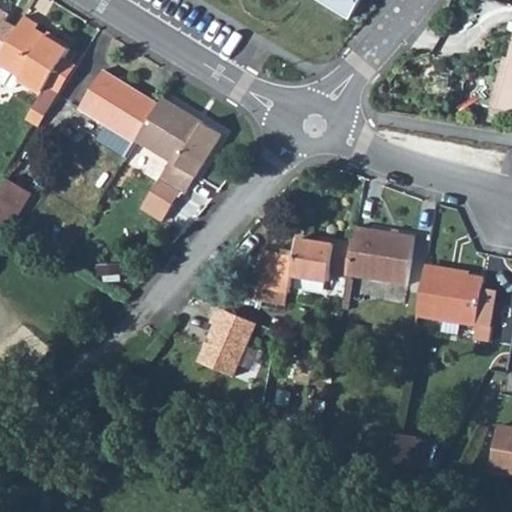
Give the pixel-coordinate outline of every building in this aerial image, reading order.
[(320,0),(351,19),(363,0),(320,0)] [(0,30),(10,15),(0,8),(0,30)] [(22,78),(44,91),(65,58),(71,49),(37,28),(40,24),(26,16),(0,57),(0,87),(2,88),(4,84),(12,88),(16,88),(22,78)] [(511,61),(500,108),(511,111),(511,48),(509,60),(511,60),(511,61)] [(44,91),(35,107),(48,115),(78,66),(65,58),(44,91)] [(138,140),(160,103),(105,70),(81,109),(136,143),(138,140)] [(138,140),(172,161),(161,178),(183,191),(187,194),(224,134),(164,97),(160,103),(138,140)] [(0,193),(0,225),(9,231),(32,192),(9,178),(0,193)] [(183,191),(161,178),(153,191),(175,204),(183,191)] [(175,204),(153,191),(143,208),(164,221),(175,204)] [(349,275),(408,285),(416,236),(357,227),(355,243),(349,275)] [(321,242),(300,238),(297,256),(294,276),(331,282),(332,271),(349,275),(355,243),(336,240),(335,244),(321,242)] [(294,276),(297,256),(266,250),(260,285),(250,283),(247,298),(286,304),(288,292),(291,292),(294,276)] [(419,315),(478,325),(485,279),(426,269),(419,315)] [(258,323),(219,307),(212,323),(216,324),(200,361),(235,376),(258,323)] [(325,422),(314,420),(312,432),(322,436),(325,422)] [(492,472),(511,475),(511,428),(499,426),(492,472)] [(399,434),(395,463),(410,466),(414,436),(399,434)]
